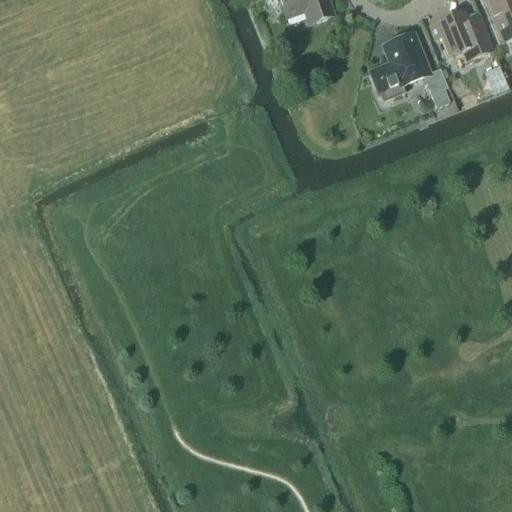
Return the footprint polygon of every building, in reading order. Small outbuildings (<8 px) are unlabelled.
[(307,28),(333,19),(326,0),(277,0),(286,23),(303,16),(307,28)] [(511,31),(511,0),(482,0),(494,29),(509,23),(511,31)] [(466,67),(492,56),(480,24),(469,28),(463,15),(428,29),(433,42),(439,40),(448,63),(462,57),(466,67)] [(390,67),(370,76),(383,105),(392,101),(405,96),(402,89),(422,80),(435,111),(449,105),(443,92),(446,91),(438,72),(428,76),(412,38),(383,50),(390,67)] [(482,75),(490,97),(505,92),(497,70),(482,75)]
